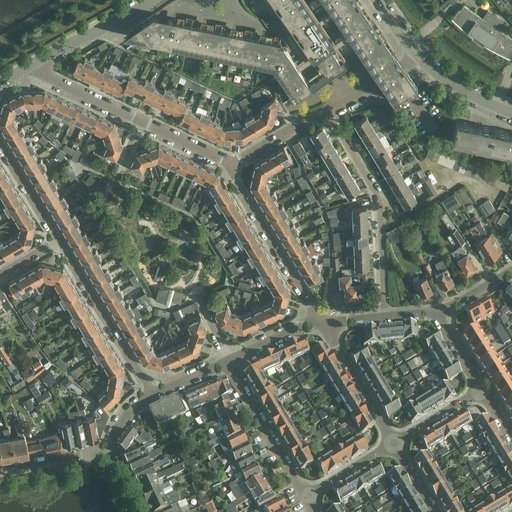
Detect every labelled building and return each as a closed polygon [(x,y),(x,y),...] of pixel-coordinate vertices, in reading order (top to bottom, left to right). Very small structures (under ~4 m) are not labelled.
[(272,0),(274,1),(275,0),(276,0),(295,27),(314,55),(328,75),(345,62),(341,56),(356,46),(369,65),(379,79),(381,82),(384,86),(394,101),(401,96),(407,92),(417,85),(404,67),(392,49),(389,51),(354,0),(272,0)] [(451,19),(455,23),(459,27),(464,30),(468,33),(472,37),(471,38),(476,42),(495,16),(487,11),(482,18),(463,5),(458,12),(456,12),(455,14),(451,19)] [(152,15),(129,31),(130,32),(132,34),(143,37),(145,40),(272,67),(294,98),(311,86),(310,84),(308,81),(283,45),(279,44),(279,41),(158,16),(152,15)] [(495,16),(476,42),(482,46),(483,44),(488,47),(493,50),(498,52),(503,55),(507,57),(508,57),(511,52),(511,50),(511,49),(511,47),(511,38),(497,28),(502,21),(495,16)] [(69,71),(81,77),(89,60),(84,58),(83,60),(78,58),(74,67),(72,66),(70,66),(68,70),(69,71)] [(89,60),(81,77),(90,81),(97,67),(93,65),(94,62),(89,60)] [(97,67),(90,81),(92,82),(93,84),(95,85),(97,84),(100,86),(108,69),(103,66),(102,69),(97,67)] [(108,69),(100,86),(104,88),(104,89),(107,91),(109,90),(110,90),(116,76),(112,73),(113,71),(108,69)] [(158,88),(151,103),(152,104),(153,106),(156,107),(158,106),(160,108),(176,75),(173,73),(167,86),(166,85),(164,88),(162,91),(158,88)] [(122,89),(122,90),(131,94),(138,79),(128,74),(127,77),(127,78),(122,89)] [(116,76),(110,90),(120,95),(122,90),(122,89),(127,78),(127,77),(122,75),(121,78),(116,76)] [(176,75),(160,108),(170,112),(177,98),(172,96),(173,93),(169,91),(170,87),(171,87),(174,80),(178,82),(180,77),(176,75)] [(138,79),(131,94),(141,99),(149,81),(144,79),(143,81),(138,79)] [(149,81),(141,99),(145,100),(146,102),(148,103),(150,103),(151,103),(158,88),(153,86),(154,84),(149,81)] [(189,99),(194,89),(196,84),(193,83),(190,88),(185,97),(189,99)] [(44,90),(33,91),(33,106),(41,106),(48,92),(44,90)] [(22,91),(18,93),(26,106),(33,106),(33,91),(22,91)] [(48,92),(41,106),(51,111),(58,97),(48,92)] [(18,93),(9,98),(16,112),(26,106),(18,93)] [(58,97),(51,111),(61,116),(68,101),(58,97)] [(261,105),(260,110),(276,114),(278,103),(275,97),(261,105)] [(2,101),(0,107),(0,111),(15,115),(16,112),(9,98),(2,101)] [(177,98),(170,112),(180,117),(186,105),(187,102),(177,98)] [(68,101),(61,116),(71,121),(78,106),(68,101)] [(180,117),(178,122),(187,126),(193,112),(189,110),(191,107),(188,106),(186,105),(180,117)] [(383,120),(384,119),(390,116),(383,105),(377,108),(383,120)] [(78,106),(71,121),(81,125),(88,111),(78,106)] [(260,110),(259,114),(267,128),(273,124),(276,114),(260,110)] [(15,115),(0,111),(0,127),(13,119),(15,115)] [(88,111),(81,125),(91,130),(98,116),(88,111)] [(193,112),(187,126),(188,127),(189,129),(192,130),(194,130),(196,131),(204,114),(198,111),(196,114),(193,112)] [(204,114),(196,131),(200,133),(201,135),(204,136),(206,135),(206,136),(213,121),(208,119),(210,116),(204,114)] [(253,114),(249,117),(258,133),(267,128),(259,114),(255,117),(253,114)] [(98,116),(91,130),(101,135),(108,120),(98,116)] [(354,123),(360,134),(372,127),(378,123),(379,123),(376,118),(369,122),(365,116),(354,123)] [(246,122),(242,125),(250,139),(258,133),(249,117),(244,119),(246,122)] [(13,119),(0,127),(0,128),(5,136),(18,128),(13,119)] [(108,120),(101,135),(103,141),(118,135),(114,123),(108,120)] [(213,121),(206,136),(219,142),(226,127),(213,121)] [(472,125),(456,122),(452,140),(489,148),(493,129),(477,126),(478,124),(472,123),(472,125)] [(372,127),(360,134),(366,144),(378,137),(375,131),(380,128),(378,123),(372,127)] [(238,126),(232,127),(233,143),(244,142),(250,139),(242,125),(238,126)] [(18,128),(5,136),(10,146),(24,137),(22,133),(24,132),(21,126),(18,128)] [(226,127),(219,142),(222,143),(233,143),(232,127),(226,127)] [(313,140),(309,143),(312,147),(316,145),(328,137),(322,127),(310,134),(313,140)] [(508,133),(493,129),(489,148),(511,152),(511,131),(509,130),(508,133)] [(118,135),(103,141),(105,147),(120,153),(123,147),(118,135)] [(24,137),(10,146),(16,155),(32,145),(29,140),(27,142),(24,137)] [(328,137),(316,145),(322,155),(334,148),(328,137)] [(378,137),(366,144),(373,155),(389,145),(387,141),(382,143),(378,137)] [(305,151),(299,141),(292,145),(299,155),(305,151)] [(157,162),(164,147),(158,144),(148,148),(153,163),(157,162)] [(390,144),(389,145),(373,155),(379,165),(391,158),(387,151),(392,148),(390,144)] [(32,145),(16,155),(18,158),(17,160),(19,163),(21,163),(22,164),(35,156),(32,151),(35,150),(32,145)] [(283,146),(275,151),(283,165),(292,160),(283,146)] [(425,157),(431,159),(436,148),(430,146),(425,157)] [(120,153),(105,147),(102,154),(104,155),(103,156),(113,161),(114,160),(116,161),(120,153)] [(167,166),(174,151),(164,147),(157,162),(167,166)] [(153,163),(148,148),(135,153),(133,157),(149,165),(153,163)] [(334,148),(322,155),(329,165),(340,158),(334,148)] [(436,148),(431,159),(436,162),(441,150),(436,148)] [(441,150),(436,162),(442,164),(446,153),(441,150)] [(175,170),(182,155),(174,151),(167,166),(175,170)] [(275,151),(267,156),(275,169),(283,165),(275,151)] [(305,151),(299,155),(302,161),(303,166),(311,162),(305,151)] [(446,153),(442,164),(447,166),(452,155),(446,153)] [(184,174),(191,159),(182,155),(175,170),(184,174)] [(452,155),(447,166),(452,168),(457,157),(452,155)] [(35,156),(22,164),(22,165),(22,167),(23,170),(25,170),(27,173),(43,163),(40,159),(38,160),(35,156)] [(267,156),(259,161),(267,174),(275,169),(267,156)] [(149,165),(133,157),(128,166),(130,168),(140,173),(140,172),(143,173),(146,166),(149,165)] [(457,157),(452,168),(458,170),(462,159),(457,157)] [(340,158),(329,165),(320,170),(323,175),(326,173),(329,179),(335,175),(347,168),(340,158)] [(391,158),(379,165),(385,175),(397,168),(402,165),(399,160),(394,163),(391,158)] [(192,178),(199,163),(191,159),(184,174),(192,178)] [(462,159),(458,170),(463,173),(468,162),(462,159)] [(254,164),(251,175),(267,178),(267,174),(259,161),(254,164)] [(468,162),(463,173),(469,175),(473,164),(468,162)] [(43,163),(27,173),(33,182),(46,174),(43,169),(46,168),(43,163)] [(201,183),(208,168),(199,163),(192,178),(201,183)] [(473,164),(469,175),(474,177),(478,166),(473,164)] [(478,166),(474,177),(479,179),(484,168),(478,166)] [(218,172),(208,168),(201,183),(204,184),(205,185),(220,176),(218,172)] [(347,168),(335,175),(338,181),(334,184),(336,189),(341,186),(353,178),(347,168)] [(397,168),(385,175),(391,185),(403,178),(397,168)] [(484,168),(479,179),(485,182),(489,171),(484,168)] [(489,171),(485,182),(490,184),(495,173),(489,171)] [(4,173),(0,175),(0,188),(10,182),(4,173)] [(495,173),(490,184),(495,186),(500,175),(495,173)] [(46,174),(33,182),(38,191),(54,181),(51,177),(49,179),(46,174)] [(267,178),(251,175),(248,186),(251,191),(266,183),(267,178)] [(500,175),(495,186),(501,188),(505,177),(500,175)] [(226,186),(220,176),(205,185),(211,195),(226,186)] [(505,177),(501,188),(507,191),(511,180),(505,177)] [(353,178),(341,186),(347,196),(359,189),(353,178)] [(403,178),(391,185),(398,196),(414,186),(411,181),(407,184),(403,178)] [(427,178),(422,181),(430,195),(436,192),(427,178)] [(54,181),(38,191),(40,194),(39,196),(41,199),(43,199),(43,200),(57,192),(54,187),(56,185),(54,181)] [(10,182),(0,188),(0,195),(2,199),(15,191),(15,190),(16,188),(14,186),(12,185),(10,182)] [(266,183),(251,191),(257,200),(271,192),(266,183)] [(415,185),(414,186),(398,196),(404,206),(416,199),(413,193),(418,190),(415,185)] [(226,187),(226,186),(211,195),(214,199),(211,201),(214,205),(231,195),(226,187)] [(273,190),(271,192),(257,200),(259,204),(259,206),(260,209),(262,209),(262,210),(277,201),(274,196),(276,195),(273,190)] [(15,191),(2,199),(5,204),(3,205),(5,210),(21,200),(20,198),(20,195),(18,193),(16,192),(15,191)] [(57,192),(43,200),(44,201),(44,203),(45,206),(47,207),(49,209),(65,200),(62,195),(60,196),(57,192)] [(453,205),(458,202),(453,194),(448,197),(453,205)] [(231,195),(214,205),(217,210),(219,209),(222,213),(237,204),(231,195)] [(21,200),(5,210),(8,214),(11,213),(13,217),(27,209),(21,200)] [(65,200),(49,209),(54,218),(68,210),(65,206),(68,204),(65,200)] [(488,200),(483,203),(490,213),(495,210),(488,200)] [(277,201),(262,210),(263,211),(263,213),(264,216),(267,216),(268,219),(285,209),(282,204),(279,206),(277,201)] [(483,203),(478,207),(484,216),(490,213),(483,203)] [(237,204),(222,213),(225,217),(222,219),(225,223),(242,213),(237,204)] [(352,207),(352,220),(366,219),(366,207),(352,207)] [(27,209),(13,217),(19,226),(32,218),(27,209)] [(285,209),(268,219),(274,228),(288,219),(285,215),(288,213),(285,209)] [(68,210),(54,218),(60,227),(76,218),(73,213),(71,215),(68,210)] [(503,211),(500,216),(506,220),(509,215),(503,211)] [(242,213),(225,223),(228,228),(230,227),(233,231),(248,222),(248,220),(247,218),(245,217),(242,213)] [(313,219),(315,224),(323,220),(321,215),(313,219)] [(506,220),(500,216),(497,221),(503,225),(506,220)] [(19,226),(18,231),(33,235),(36,224),(32,218),(19,226)] [(76,218),(60,227),(62,231),(61,233),(63,235),(65,236),(65,237),(79,228),(76,224),(78,222),(76,218)] [(288,219),(274,228),(279,237),(296,227),(293,222),(290,224),(288,219)] [(366,219),(352,220),(348,220),(348,225),(352,225),(353,232),(367,231),(366,219)] [(248,222),(233,231),(236,236),(233,237),(236,242),(253,231),(252,229),(253,227),(251,225),(249,224),(248,222)] [(479,222),(474,225),(494,257),(499,254),(498,253),(501,251),(490,233),(485,236),(484,234),(485,233),(479,222)] [(392,243),(403,236),(397,225),(386,232),(392,243)] [(494,257),(474,225),(469,228),(476,239),(477,237),(479,240),(475,243),(486,260),(488,259),(489,260),(494,257)] [(296,227),(279,237),(285,246),(299,237),(296,233),(299,231),(296,227)] [(79,228),(65,237),(66,238),(66,240),(67,242),(69,243),(71,246),(87,236),(84,231),(82,233),(79,228)] [(458,244),(464,240),(456,228),(450,232),(458,244)] [(18,231),(17,235),(25,249),(30,246),(33,235),(18,231)] [(253,231),(236,242),(239,246),(241,245),(244,249),(259,240),(259,238),(258,236),(256,235),(253,231)] [(367,231),(353,232),(353,239),(346,239),(346,244),(353,244),(367,243),(367,231)] [(17,235),(7,240),(15,254),(25,249),(17,235)] [(87,236),(71,246),(76,255),(90,246),(87,242),(90,241),(87,236)] [(299,237),(285,246),(290,255),(307,245),(304,240),(302,242),(299,237)] [(2,240),(0,241),(0,249),(6,260),(15,254),(7,240),(3,242),(2,240)] [(259,240),(244,249),(247,254),(244,255),(247,260),(264,249),(263,248),(264,245),(262,243),(260,242),(259,240)] [(367,243),(353,244),(354,256),(368,255),(367,243)] [(307,245),(290,255),(292,258),(291,260),(293,263),(295,263),(296,265),(310,256),(308,252),(310,250),(307,245)] [(456,248),(459,251),(461,256),(456,259),(465,273),(466,273),(468,273),(471,271),(471,269),(475,267),(471,260),(472,259),(468,252),(466,253),(464,248),(460,245),(456,248)] [(90,246),(76,255),(82,263),(98,254),(95,249),(92,251),(90,246)] [(264,249),(247,260),(250,264),(253,263),(255,267),(270,259),(264,249)] [(98,254),(82,263),(84,267),(83,269),(85,272),(87,272),(87,273),(101,264),(98,260),(100,258),(98,254)] [(350,269),(363,268),(368,268),(368,255),(354,256),(346,256),(346,262),(354,261),(354,268),(350,269)] [(310,256),(296,265),(296,267),(297,270),(299,270),(301,274),(318,263),(315,259),(313,260),(310,256)] [(270,259),(255,267),(258,272),(255,273),(258,278),(275,268),(270,259)] [(443,289),(453,283),(449,275),(451,274),(441,259),(435,263),(440,272),(435,275),(443,289)] [(41,263),(36,266),(44,280),(48,281),(52,266),(41,263)] [(318,263),(301,274),(308,285),(310,286),(313,283),(314,282),(312,280),(321,274),(318,270),(321,268),(318,263)] [(428,274),(433,272),(428,263),(423,266),(428,274)] [(101,264),(87,273),(88,274),(88,276),(89,279),(91,279),(93,282),(109,272),(106,267),(104,269),(101,264)] [(36,266),(26,272),(34,285),(44,280),(36,266)] [(52,266),(48,281),(52,282),(66,274),(63,268),(52,266)] [(275,268),(258,278),(261,283),(264,281),(267,286),(281,277),(275,268)] [(341,269),(342,276),(339,276),(340,288),(344,288),(345,297),(345,298),(349,301),(350,301),(358,300),(358,301),(359,300),(358,297),(367,296),(365,273),(364,273),(363,268),(350,269),(341,269)] [(26,272),(17,277),(26,294),(31,291),(30,288),(34,285),(26,272)] [(109,272),(93,282),(98,291),(112,282),(109,278),(112,276),(109,272)] [(66,274),(52,282),(58,291),(72,283),(66,274)] [(420,296),(425,294),(428,295),(430,292),(432,292),(425,276),(418,279),(417,275),(412,277),(414,281),(412,282),(414,287),(416,286),(420,296)] [(26,294),(17,277),(7,283),(15,297),(20,294),(22,296),(26,294)] [(281,277),(267,286),(272,296),(287,287),(281,277)] [(129,291),(140,285),(138,281),(133,285),(132,283),(126,287),(129,291)] [(112,282),(98,291),(104,300),(120,290),(117,286),(115,287),(112,282)] [(72,283),(58,291),(60,296),(58,297),(61,302),(77,292),(72,283)] [(0,313),(12,306),(0,287),(0,286),(0,313)] [(272,296),(271,299),(287,304),(291,293),(287,287),(272,296)] [(169,288),(158,289),(155,299),(165,302),(166,298),(180,302),(183,292),(169,288)] [(120,290),(104,300),(106,303),(105,305),(107,308),(109,308),(109,309),(123,301),(120,296),(122,295),(120,290)] [(77,292),(61,302),(64,307),(66,305),(69,310),(83,302),(82,301),(83,299),(81,296),(79,295),(77,292)] [(271,299),(270,302),(277,317),(284,314),(287,304),(271,299)] [(484,299),(474,305),(483,321),(493,315),(484,299)] [(123,301),(109,309),(110,310),(110,312),(111,315),(113,315),(115,318),(131,308),(128,303),(125,305),(123,301)] [(83,302),(69,310),(71,314),(69,315),(72,321),(88,311),(86,307),(87,305),(86,303),(83,303),(83,302)] [(270,302),(261,307),(268,322),(277,317),(270,302)] [(212,311),(216,318),(230,312),(226,304),(224,305),(224,304),(214,309),(214,310),(212,311)] [(483,321),(474,305),(464,311),(474,327),(483,321)] [(261,307),(251,312),(258,326),(268,322),(261,307)] [(503,316),(508,311),(503,307),(498,313),(503,316)] [(131,308),(115,318),(120,327),(134,319),(131,314),(134,313),(131,308)] [(25,321),(36,314),(33,310),(27,314),(28,315),(23,318),(25,321)] [(88,311),(72,321),(75,325),(77,323),(80,328),(94,320),(88,311)] [(230,312),(216,318),(219,325),(230,329),(236,314),(230,312)] [(251,312),(241,316),(248,331),(258,326),(251,312)] [(37,317),(36,314),(25,321),(27,325),(32,321),(32,320),(37,317)] [(236,314),(230,329),(242,334),(248,331),(241,316),(236,314)] [(186,323),(189,331),(204,325),(200,316),(198,318),(197,317),(188,321),(188,322),(186,323)] [(134,319),(120,327),(126,336),(142,326),(139,322),(136,323),(134,319)] [(94,320),(80,328),(82,332),(80,334),(83,339),(99,329),(94,320)] [(415,324),(403,326),(405,341),(417,339),(420,344),(420,340),(417,339),(415,324)] [(189,331),(187,338),(201,343),(205,333),(206,330),(204,325),(189,331)] [(142,326),(126,336),(131,345),(145,337),(142,332),(144,331),(142,326)] [(390,327),(388,327),(389,334),(392,334),(393,342),(405,341),(403,326),(391,327),(390,327)] [(500,326),(494,330),(499,337),(505,333),(500,326)] [(376,328),(377,344),(390,342),(391,342),(393,342),(392,334),(389,334),(388,327),(376,329),(376,328)] [(461,337),(467,346),(483,337),(477,327),(461,337)] [(365,344),(364,347),(367,349),(367,345),(377,344),(376,328),(364,330),(365,344)] [(99,329),(83,339),(85,343),(88,342),(91,347),(105,338),(104,337),(105,335),(103,332),(101,332),(99,329)] [(420,340),(420,344),(424,342),(429,351),(442,343),(435,332),(422,340),(420,340)] [(505,333),(499,337),(503,345),(510,341),(505,333)] [(145,337),(131,345),(137,354),(150,346),(145,337)] [(483,337),(467,346),(473,356),(489,346),(483,337)] [(105,338),(91,347),(93,350),(91,352),(94,358),(111,348),(108,344),(109,342),(107,339),(105,339),(105,338)] [(187,338),(186,342),(192,356),(198,354),(201,343),(187,338)] [(299,340),(292,344),(298,357),(309,353),(303,339),(299,340)] [(186,342),(176,346),(182,361),(192,356),(186,342)] [(442,343),(429,351),(435,361),(448,353),(442,343)] [(280,350),(278,350),(281,356),(284,355),(287,362),(298,357),(292,344),(284,347),(285,348),(281,349),(280,350)] [(322,345),(311,352),(317,363),(330,355),(326,348),(324,349),(322,345)] [(12,362),(2,346),(0,346),(0,353),(7,365),(12,362)] [(150,346),(137,354),(141,361),(143,364),(153,367),(156,353),(154,353),(150,346)] [(176,346),(166,351),(172,366),(182,361),(176,346)] [(489,346),(473,356),(479,365),(494,356),(489,346)] [(356,367),(369,359),(364,351),(367,349),(364,347),(362,349),(350,357),(356,367)] [(111,348),(94,358),(96,361),(99,360),(102,365),(116,357),(111,348)] [(274,352),(267,355),(273,369),(285,364),(286,363),(287,362),(284,355),(281,356),(278,350),(274,352)] [(156,353),(153,367),(162,370),(165,369),(172,366),(166,351),(159,354),(156,353)] [(448,353),(435,361),(441,371),(454,363),(448,353)] [(273,369),(267,355),(260,359),(249,364),(249,366),(246,365),(243,374),(246,375),(255,378),(261,375),(261,376),(263,375),(261,374),(273,369)] [(330,355),(317,363),(324,373),(336,365),(330,355)] [(494,356),(479,365),(485,374),(500,365),(494,356)] [(116,357),(102,365),(107,375),(122,366),(116,357)] [(39,359),(32,364),(35,369),(32,372),(34,375),(44,366),(42,364),(39,359)] [(369,359),(356,367),(363,377),(375,369),(369,359)] [(454,363),(441,371),(446,379),(443,381),(448,383),(448,381),(460,373),(454,363)] [(336,365),(324,373),(330,383),(342,375),(336,365)] [(500,365),(485,374),(493,387),(508,378),(500,365)] [(32,372),(26,376),(29,380),(34,376),(45,367),(44,366),(34,375),(32,372)] [(107,375),(106,381),(123,384),(125,371),(122,366),(107,375)] [(74,377),(79,374),(75,368),(70,371),(74,377)] [(50,369),(42,377),(49,384),(56,378),(53,375),(54,374),(50,369)] [(375,369),(363,377),(369,387),(382,379),(375,369)] [(25,383),(17,371),(13,374),(17,379),(13,382),(9,376),(6,378),(15,391),(25,383)] [(267,377),(263,375),(261,376),(261,375),(255,378),(246,375),(245,378),(257,398),(257,399),(270,391),(264,381),(265,380),(267,377)] [(342,375),(330,383),(336,393),(349,385),(342,375)] [(224,378),(214,382),(221,397),(224,405),(228,403),(226,398),(225,399),(224,396),(231,393),(224,378)] [(511,383),(508,378),(493,387),(499,397),(511,389),(511,383)] [(382,379),(369,387),(375,397),(388,390),(382,379)] [(106,381),(105,388),(117,400),(121,396),(123,384),(106,381)] [(445,385),(437,390),(445,403),(455,397),(447,384),(448,383),(443,381),(445,385)] [(214,382),(203,386),(210,402),(221,397),(214,382)] [(349,385),(336,393),(342,403),(355,396),(349,385)] [(203,386),(193,391),(200,406),(210,402),(203,386)] [(117,400),(105,388),(97,397),(108,408),(117,400)] [(312,393),(307,396),(309,400),(323,392),(321,388),(312,393)] [(511,389),(499,397),(505,407),(511,402),(511,389)] [(37,397),(41,403),(52,396),(49,390),(37,397)] [(388,390),(375,397),(381,407),(394,400),(388,390)] [(425,397),(424,398),(427,405),(430,403),(434,409),(435,409),(434,409),(444,403),(445,403),(437,390),(426,396),(425,397)] [(200,406),(193,391),(183,395),(190,410),(200,406)] [(263,409),(276,401),(270,391),(257,399),(263,409)] [(355,396),(342,403),(348,413),(361,406),(355,396)] [(170,400),(163,403),(171,422),(184,416),(188,423),(192,421),(189,414),(185,415),(177,397),(170,400)] [(424,398),(413,405),(421,417),(431,411),(432,410),(434,409),(430,403),(427,405),(424,398)] [(394,400),(381,407),(381,408),(387,418),(400,411),(401,411),(402,406),(399,408),(394,400)] [(270,419),(282,412),(276,401),(263,409),(264,409),(270,419)] [(171,422),(163,403),(148,410),(157,428),(171,422)] [(204,415),(199,418),(201,422),(210,418),(210,417),(215,414),(218,421),(232,414),(228,403),(224,405),(208,413),(204,415)] [(79,410),(80,419),(83,419),(88,441),(99,439),(98,436),(100,436),(102,430),(103,428),(106,420),(105,419),(108,413),(100,405),(94,411),(95,417),(86,419),(84,409),(79,410)] [(402,406),(401,411),(403,411),(411,424),(421,417),(413,405),(405,410),(402,406)] [(361,406),(348,413),(355,423),(367,416),(361,406)] [(318,413),(320,417),(325,414),(329,412),(326,408),(318,413)] [(201,409),(196,411),(199,418),(204,415),(202,410),(201,409)] [(67,412),(68,413),(69,421),(72,421),(76,443),(88,441),(83,419),(80,419),(79,410),(67,412)] [(460,413),(453,417),(461,430),(471,424),(463,411),(460,413)] [(276,429),(288,422),(282,412),(270,419),(276,429)] [(212,424),(213,427),(216,435),(222,432),(236,424),(232,414),(218,421),(212,424)] [(367,416),(355,423),(360,432),(356,435),(360,436),(361,434),(372,428),(370,424),(371,423),(367,416)] [(487,416),(475,424),(481,434),(494,427),(490,420),(487,416)] [(441,424),(440,425),(444,431),(446,429),(450,436),(461,430),(453,417),(443,423),(441,424)] [(57,429),(57,432),(64,446),(76,443),(72,421),(69,421),(69,422),(53,425),(56,430),(57,429)] [(18,433),(22,432),(19,422),(14,424),(18,433)] [(295,432),(288,422),(276,429),(282,440),(295,432)] [(222,432),(216,435),(208,438),(210,442),(217,439),(220,444),(226,442),(241,434),(240,434),(236,424),(222,432)] [(430,431),(429,431),(437,444),(448,438),(449,437),(450,436),(446,429),(444,431),(440,425),(430,431)] [(494,427),(481,434),(487,444),(500,437),(497,433),(498,433),(494,427)] [(5,439),(0,440),(0,449),(2,460),(15,458),(11,438),(9,428),(3,429),(5,439)] [(115,447),(124,454),(153,441),(143,433),(139,438),(128,430),(115,447)] [(427,450),(426,452),(431,454),(428,449),(437,444),(429,431),(423,435),(419,438),(427,450)] [(38,439),(26,441),(28,452),(42,449),(43,452),(66,448),(64,446),(57,432),(38,438),(38,439)] [(301,442),(295,432),(282,440),(288,450),(301,442)] [(226,442),(231,452),(247,444),(241,434),(226,442)] [(358,438),(350,443),(357,456),(364,452),(368,450),(360,437),(360,436),(356,435),(358,438)] [(24,436),(11,438),(15,458),(29,455),(28,452),(26,441),(24,436)] [(500,437),(487,444),(488,445),(493,455),(506,447),(500,437)] [(153,441),(124,454),(120,456),(127,465),(146,456),(143,450),(155,444),(157,443),(155,440),(153,441)] [(183,440),(176,444),(179,451),(187,447),(183,440)] [(294,460),(307,453),(301,442),(288,450),(294,460)] [(339,450),(336,451),(340,458),(343,456),(347,462),(348,462),(347,462),(350,460),(357,456),(350,443),(339,450)] [(247,444),(231,452),(236,463),(252,455),(247,444)] [(511,456),(506,447),(493,455),(499,465),(511,457),(511,456)] [(213,449),(206,453),(208,458),(216,454),(213,449)] [(146,456),(127,465),(129,469),(132,476),(151,466),(147,458),(149,457),(150,459),(162,454),(160,450),(146,456)] [(336,451),(326,457),(334,470),(341,466),(344,464),(347,462),(343,456),(340,458),(336,451)] [(420,471),(433,464),(428,456),(431,454),(426,452),(426,453),(413,461),(415,464),(420,471)] [(313,463),(315,459),(312,461),(307,453),(294,460),(298,467),(300,466),(302,469),(313,463)] [(252,455),(236,463),(241,473),(255,465),(251,455),(252,455)] [(315,459),(313,463),(316,464),(324,477),(327,474),(327,475),(334,470),(326,457),(317,463),(315,459)] [(511,457),(499,465),(505,475),(511,470),(511,457)] [(196,467),(193,460),(184,464),(186,468),(187,471),(196,467)] [(219,471),(214,461),(209,463),(215,474),(219,471)] [(151,466),(132,476),(137,485),(159,475),(156,469),(161,467),(159,463),(151,466)] [(159,475),(137,485),(142,496),(163,485),(162,484),(158,486),(156,481),(186,468),(183,463),(174,468),(169,470),(159,475)] [(373,466),(366,470),(373,483),(384,476),(376,464),(373,466)] [(433,464),(420,471),(426,482),(439,474),(433,464)] [(230,479),(233,484),(228,486),(231,492),(238,488),(244,485),(261,476),(255,465),(241,473),(240,473),(230,479)] [(399,469),(387,477),(388,479),(393,488),(406,480),(402,473),(402,474),(399,469)] [(354,477),(353,478),(357,484),(359,482),(363,489),(373,483),(366,470),(356,476),(354,477)] [(439,474),(426,482),(428,485),(432,492),(445,484),(439,474)] [(244,485),(238,488),(241,494),(235,497),(238,501),(246,497),(266,485),(261,477),(261,476),(244,485)] [(343,484),(342,484),(350,497),(361,491),(362,490),(363,489),(359,482),(357,484),(353,478),(343,484)] [(142,496),(146,506),(147,506),(164,498),(173,493),(171,487),(177,484),(175,480),(163,485),(142,496)] [(406,480),(393,488),(399,498),(412,490),(410,486),(406,480)] [(340,503),(339,505),(344,506),(341,502),(350,497),(342,484),(335,488),(336,488),(332,491),(340,503)] [(445,484),(432,492),(436,498),(438,502),(451,494),(445,484)] [(266,485),(246,497),(247,499),(251,497),(255,503),(271,494),(266,485)] [(509,490),(501,495),(509,508),(511,505),(511,489),(511,487),(507,486),(509,490)] [(412,490),(399,498),(406,508),(418,500),(412,490)] [(164,498),(147,506),(149,511),(161,511),(169,509),(166,503),(177,498),(175,493),(173,493),(164,498)] [(271,494),(255,503),(259,510),(261,509),(263,508),(265,507),(276,502),(271,494)] [(451,494),(438,502),(445,511),(457,504),(451,494)] [(488,499),(488,502),(492,509),(494,507),(497,511),(500,511),(508,507),(509,508),(501,495),(490,501),(488,499)] [(265,507),(263,508),(265,511),(281,511),(286,510),(280,500),(276,502),(265,507)] [(418,500),(406,508),(408,511),(421,511),(424,510),(418,500)] [(169,509),(161,511),(180,511),(179,509),(187,506),(185,501),(169,509)] [(237,502),(232,505),(236,511),(241,511),(242,511),(237,502)] [(488,503),(478,509),(479,511),(497,511),(494,507),(492,509),(488,502),(488,503)]
